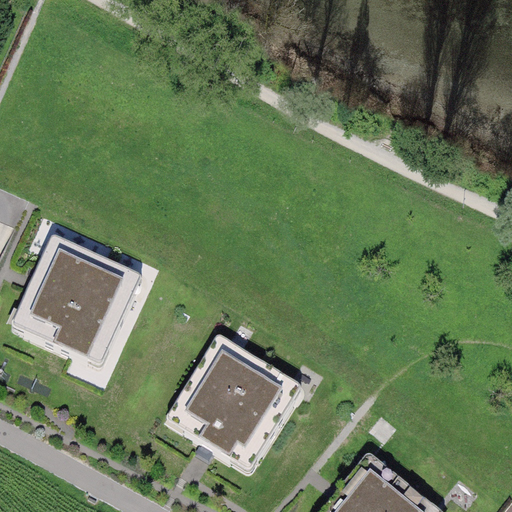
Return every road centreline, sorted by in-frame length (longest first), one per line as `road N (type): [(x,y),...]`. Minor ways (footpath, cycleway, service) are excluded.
road 1 (track): [(102,0),(371,152),(511,219)]
road 2 (residential): [(0,433),(145,511)]
